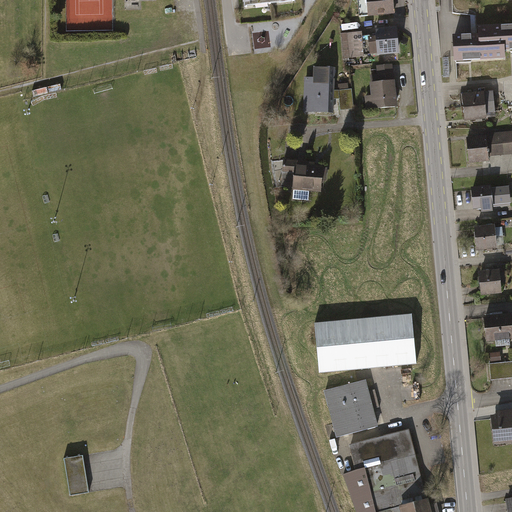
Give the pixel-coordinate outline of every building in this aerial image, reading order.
[(357,0),(359,16),(395,12),(393,0),(357,0)] [(385,24),(375,25),(377,41),(369,42),(370,54),(400,51),(397,25),(386,26),(385,24)] [(511,49),(511,24),(475,26),(476,34),(450,35),(451,61),(503,58),(503,50),(511,49)] [(362,31),(341,34),(344,58),(365,55),(362,31)] [(334,66),(315,66),(315,77),(305,77),(304,111),(333,112),(334,66)] [(372,85),(370,85),(371,97),(365,98),(366,112),(397,109),(392,66),(377,67),(378,76),(371,76),(372,85)] [(338,90),(340,109),(353,108),(352,89),(349,89),(338,90)] [(492,90),(460,94),(462,121),(485,118),(485,112),(494,111),(492,90)] [(511,131),(466,135),(468,162),(488,161),(487,156),(511,154),(511,131)] [(315,161),(283,158),(281,173),(294,174),(293,188),(294,188),(309,190),(320,191),(321,180),(326,181),(327,168),(323,167),(323,164),(315,164),(315,161)] [(489,186),(470,188),(472,209),(479,208),(480,214),(493,212),(492,208),(510,206),(509,186),(490,188),(489,186)] [(309,190),(294,188),(293,199),(308,200),(309,190)] [(494,225),(474,226),(476,250),(495,248),(495,245),(494,236),(503,235),(502,227),(494,228),(494,225)] [(504,244),(503,235),(494,236),(495,245),(504,244)] [(498,269),(478,271),(480,296),(500,295),(498,269)] [(412,314),(315,323),(320,372),(416,363),(412,314)] [(511,334),(510,315),(483,317),(485,342),(511,339),(511,334)] [(500,352),(489,353),(490,362),(501,361),(500,352)] [(511,362),(489,364),(490,380),(511,378),(511,362)] [(400,369),(388,370),(388,382),(400,381),(400,369)] [(340,397),(326,400),(336,437),(378,426),(366,380),(337,387),(340,397)] [(419,384),(403,386),(404,393),(419,391),(419,384)] [(340,397),(337,387),(324,391),(326,400),(340,397)] [(420,400),(419,391),(404,393),(402,393),(403,401),(420,400)] [(497,414),(491,415),(494,444),(511,442),(511,409),(496,411),(497,414)] [(281,422),(286,433),(291,431),(286,420),(281,422)] [(409,429),(349,444),(355,469),(344,474),(356,511),(399,511),(398,506),(426,498),(409,429)] [(92,495),(86,457),(65,460),(71,499),(92,495)] [(428,505),(426,498),(398,506),(399,511),(438,511),(436,503),(428,505)]
